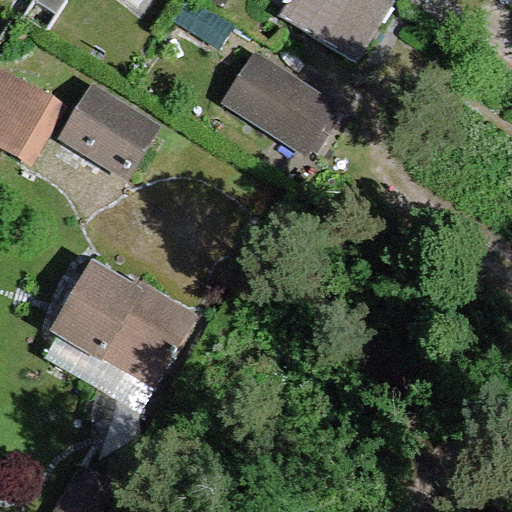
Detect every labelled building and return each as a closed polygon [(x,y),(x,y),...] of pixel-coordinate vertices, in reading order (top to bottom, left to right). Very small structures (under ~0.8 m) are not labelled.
[(395,8),(381,0),(290,0),(278,20),(359,68),(395,8)] [(70,102),(0,63),(0,146),(35,166),(46,139),(70,102)] [(247,71),(219,117),(305,168),(333,122),(247,71)] [(70,102),(46,139),(124,189),(160,135),(82,84),(70,102)] [(189,311),(92,257),(32,365),(129,419),(189,311)] [(82,470),(57,511),(103,511),(117,490),(82,470)]
